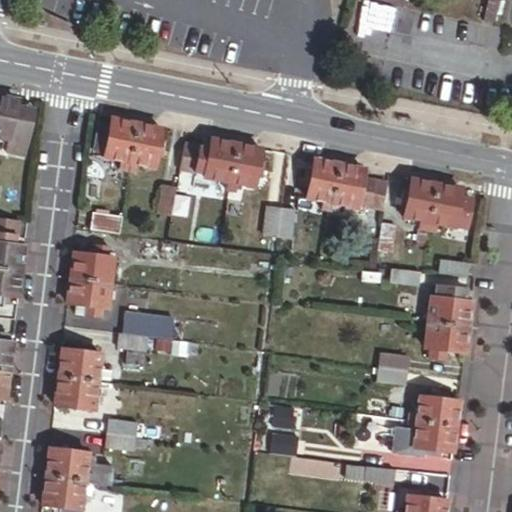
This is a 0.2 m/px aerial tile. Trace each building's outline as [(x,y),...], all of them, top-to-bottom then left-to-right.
[(25,157),(34,111),(16,107),(18,100),(0,96),(0,136),(9,139),(6,153),(25,157)] [(128,170),(137,123),(111,117),(110,125),(97,122),(91,150),(104,153),(104,156),(121,160),(119,168),(128,170)] [(163,157),(166,142),(161,141),(163,128),(137,123),(128,170),(137,172),(138,164),(156,168),(158,156),(163,157)] [(262,177),(265,161),(260,161),(263,147),(213,139),(211,149),(201,148),(202,146),(186,143),(181,173),(220,179),(219,189),(237,192),(238,184),(255,186),(256,176),(262,177)] [(381,213),(387,183),(371,180),(371,181),(361,180),(364,168),(314,158),(312,170),(307,169),(304,184),(309,185),(307,197),(324,200),(322,209),(339,212),(340,205),(381,213)] [(467,227),(472,198),(459,196),(461,188),(411,178),(409,191),(404,189),(401,204),(405,205),(404,216),(420,220),(415,246),(425,248),(427,231),(437,231),(437,224),(454,226),(454,225),(467,227)] [(173,212),(177,183),(162,181),(157,208),(173,212)] [(277,239),(280,209),(266,207),(263,237),(277,239)] [(291,240),(294,210),(280,209),(277,239),(291,240)] [(115,235),(117,217),(92,214),(90,231),(115,235)] [(0,293),(19,295),(25,246),(16,245),(18,235),(19,235),(21,221),(0,218),(0,293)] [(392,252),(395,225),(381,224),(379,251),(392,252)] [(172,257),(173,243),(140,239),(139,254),(172,257)] [(111,284),(114,257),(108,256),(109,247),(94,245),(92,255),(73,253),(70,279),(111,284)] [(467,275),(468,264),(440,260),(438,271),(467,275)] [(417,283),(419,269),(390,266),(389,279),(417,283)] [(129,286),(130,275),(118,273),(116,284),(129,286)] [(108,307),(111,284),(70,279),(67,301),(77,303),(76,312),(101,315),(102,306),(108,307)] [(128,294),(129,286),(116,284),(115,292),(128,294)] [(465,352),(472,301),(464,300),(465,291),(438,287),(437,298),(430,297),(424,347),(431,348),(429,357),(444,359),(445,349),(465,352)] [(152,336),(154,320),(126,316),(123,333),(147,336),(152,336)] [(0,370),(10,371),(13,342),(9,341),(10,334),(0,332),(0,370)] [(146,349),(147,336),(123,333),(118,332),(117,345),(146,349)] [(95,408),(102,353),(62,348),(55,404),(95,408)] [(408,369),(410,354),(379,351),(377,365),(408,369)] [(406,384),(408,369),(377,365),(375,380),(406,384)] [(0,396),(6,398),(10,371),(0,370),(0,396)] [(456,425),(459,402),(447,400),(448,394),(432,392),(431,397),(419,396),(417,412),(409,411),(408,420),(456,425)] [(289,427),(292,408),(277,406),(275,425),(289,427)] [(135,436),(137,421),(108,418),(106,432),(135,436)] [(453,451),(456,425),(408,420),(407,430),(396,428),(393,453),(425,456),(425,454),(440,455),(441,449),(453,451)] [(134,449),(135,436),(106,432),(104,446),(134,449)] [(296,453),(299,436),(274,433),(272,450),(296,453)] [(114,484),(116,462),(94,459),(94,456),(89,455),(89,453),(50,448),(46,476),(86,480),(114,484)] [(393,486),(395,471),(346,465),(344,480),(393,486)] [(83,508),(86,480),(46,476),(43,504),(83,508)] [(445,511),(447,500),(435,499),(436,493),(420,491),(419,497),(407,495),(405,511),(445,511)]
